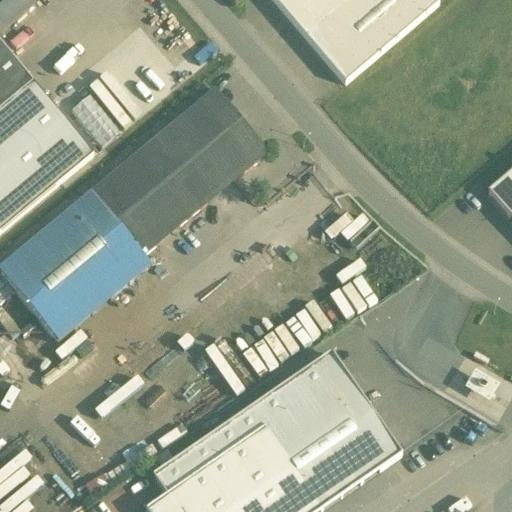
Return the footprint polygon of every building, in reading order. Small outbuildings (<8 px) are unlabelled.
[(28,0),(11,0),(0,9),(0,36),(35,8),(28,0)] [(431,0),(269,0),(344,88),(438,8),(431,0)] [(0,113),(32,86),(0,47),(0,113)] [(32,86),(0,113),(0,235),(93,159),(48,105),(32,86)] [(214,95),(89,198),(141,261),(266,158),(214,95)] [(511,175),(488,196),(511,225),(511,175)] [(89,198),(0,272),(0,278),(57,347),(135,282),(137,285),(146,278),(143,275),(149,270),(141,261),(89,198)] [(330,358),(152,481),(165,500),(148,511),(324,511),(400,460),(330,358)] [(497,389),(472,376),(463,394),(488,407),(497,389)]
